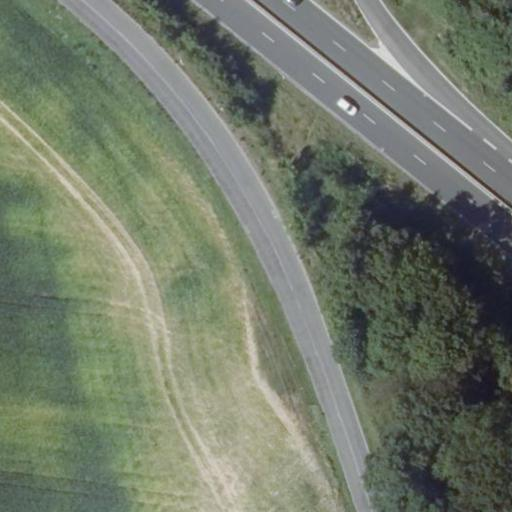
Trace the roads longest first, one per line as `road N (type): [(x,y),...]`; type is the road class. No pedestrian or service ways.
road 1 (tertiary): [(368,511),(296,308),(254,219),(212,147),(77,0)]
road 2 (trunk): [(212,0),(511,241)]
road 3 (trunk): [(511,184),(277,0)]
road 4 (trunk): [(511,168),(367,0)]
